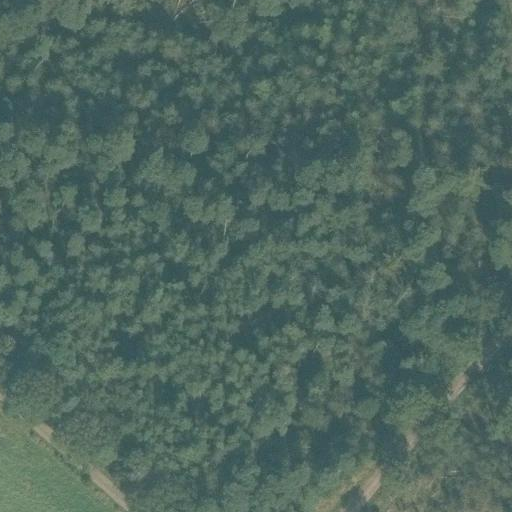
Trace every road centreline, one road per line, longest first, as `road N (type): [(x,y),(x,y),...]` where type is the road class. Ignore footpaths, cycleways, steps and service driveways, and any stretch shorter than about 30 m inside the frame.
road 1 (track): [(511,324),(348,511)]
road 2 (track): [(0,390),(137,511)]
